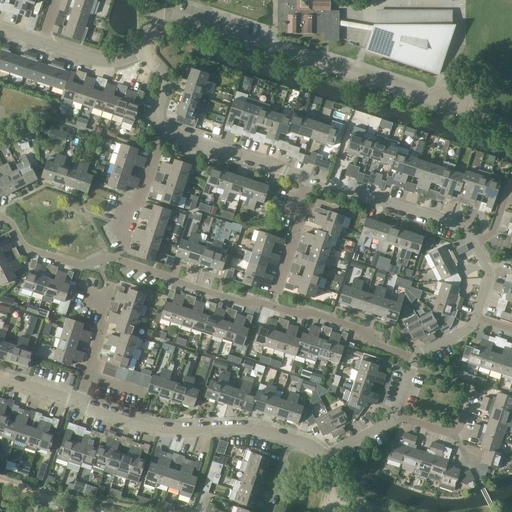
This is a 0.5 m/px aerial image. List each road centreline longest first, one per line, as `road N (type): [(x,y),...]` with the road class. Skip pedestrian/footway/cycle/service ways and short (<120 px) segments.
road 1 (residential): [(414,357),(311,312),(236,301),(115,259),(79,265),(29,250),(0,217)]
road 2 (residential): [(157,11),(429,99),(456,96)]
road 3 (residential): [(289,437),(237,426),(169,428),(78,402)]
road 4 (residential): [(473,243),(453,224),(305,181)]
road 5 (residential): [(305,181),(164,128)]
road 6 (residential): [(164,128),(142,196),(126,213),(122,245)]
